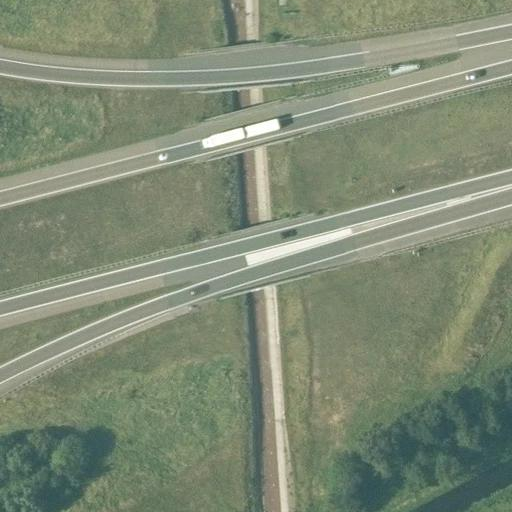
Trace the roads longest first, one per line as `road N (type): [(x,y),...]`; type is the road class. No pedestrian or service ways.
road 1 (motorway): [(0,378),(117,320),(511,197)]
road 2 (motorway): [(511,68),(0,200)]
road 3 (motorway): [(0,307),(511,181)]
road 4 (motorway): [(511,32),(243,77),(79,77),(0,66)]
